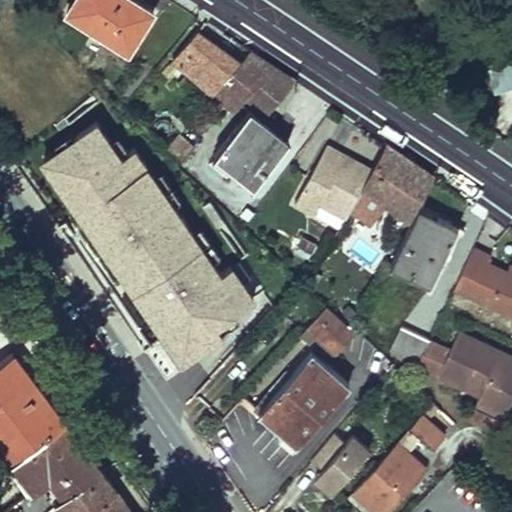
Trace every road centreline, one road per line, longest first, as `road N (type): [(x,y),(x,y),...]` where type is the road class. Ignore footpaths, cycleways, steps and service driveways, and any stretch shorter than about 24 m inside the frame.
road 1 (primary): [(8,231),(198,511)]
road 2 (tertiary): [(233,0),(511,184)]
